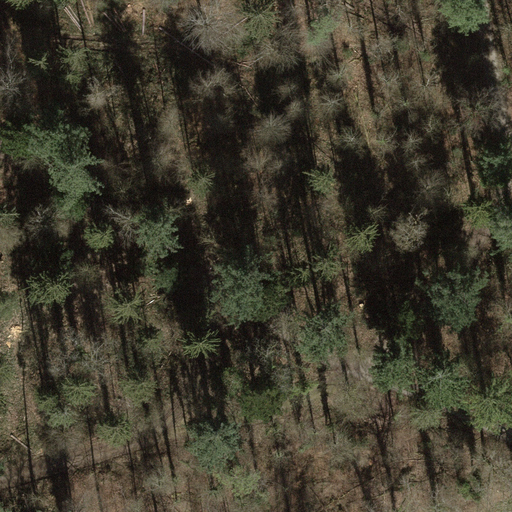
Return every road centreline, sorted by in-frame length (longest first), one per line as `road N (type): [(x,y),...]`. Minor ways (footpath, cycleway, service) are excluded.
road 1 (track): [(0,142),(193,263),(212,296),(202,376),(174,431)]
road 2 (track): [(369,376),(0,476)]
road 3 (track): [(496,158),(481,226),(369,376)]
road 4 (track): [(511,207),(496,158),(481,0)]
road 5 (track): [(193,263),(369,376)]
road 6 (track): [(369,376),(511,434)]
